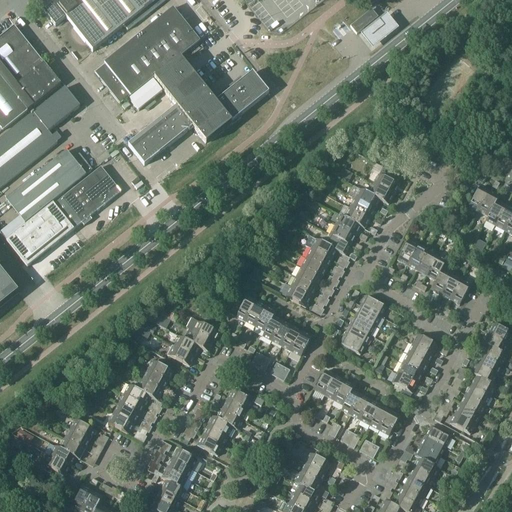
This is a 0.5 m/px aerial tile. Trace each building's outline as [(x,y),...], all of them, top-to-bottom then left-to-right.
[(36,0),(39,3),(37,5),(50,21),(55,28),(66,19),(92,53),(124,27),(127,31),(166,0),(36,0)] [(173,9),(104,64),(104,65),(94,73),(100,80),(119,105),(129,97),(131,98),(200,42),(173,9)] [(378,18),(372,10),(360,19),(350,27),(357,35),(364,29),(364,30),(378,18)] [(387,14),(361,35),(373,50),(399,29),(387,14)] [(0,128),(2,131),(28,111),(34,106),(17,85),(43,64),(35,54),(14,27),(0,38),(0,128)] [(192,128),(205,144),(206,145),(232,124),(231,124),(269,94),(253,74),(215,103),(180,59),(154,80),(176,108),(192,128)] [(43,64),(17,85),(34,106),(60,85),(43,64)] [(129,101),(138,112),(162,93),(153,82),(129,101)] [(0,189),(57,144),(48,133),(80,108),(65,89),(33,114),(33,113),(30,115),(31,115),(0,139),(0,189)] [(130,107),(126,103),(121,107),(124,111),(130,107)] [(192,128),(176,108),(128,146),(144,167),(192,128)] [(66,152),(35,177),(54,201),(86,176),(85,176),(92,171),(79,155),(72,160),(66,152)] [(101,168),(53,206),(74,231),(82,224),(84,227),(90,222),(88,219),(121,193),(101,168)] [(378,176),(374,185),(393,196),(398,187),(398,186),(399,184),(396,183),(398,181),(399,177),(393,174),(389,172),(387,175),(384,174),(386,170),(383,168),(381,172),(378,176)] [(54,201),(35,177),(5,201),(20,219),(0,235),(6,242),(25,226),(25,225),(54,201)] [(368,195),(380,202),(379,202),(388,207),(393,196),(374,185),(373,186),(368,195)] [(480,188),(469,208),(478,213),(484,202),(489,193),(480,188)] [(360,191),(355,200),(374,211),(379,202),(380,202),(368,195),(360,191)] [(484,202),(478,213),(488,218),(496,202),(497,203),(499,198),(489,193),(484,202)] [(302,196),(296,206),(301,209),(307,199),(302,196)] [(355,200),(350,209),(369,220),(374,211),(355,200)] [(488,218),(486,223),(495,228),(506,207),(497,203),(496,202),(488,218)] [(25,226),(6,242),(27,268),(31,265),(51,249),(58,243),(73,232),(74,231),(53,206),(52,204),(37,217),(25,226)] [(511,210),(506,207),(495,228),(505,233),(511,219),(511,210)] [(344,219),(360,228),(364,231),(369,220),(350,209),(349,210),(344,219)] [(340,217),(335,226),(355,237),(360,228),(344,219),(340,217)] [(335,226),(330,236),(350,246),(355,237),(335,226)] [(325,245),(325,246),(336,252),(336,253),(344,257),(350,246),(330,236),(325,245)] [(310,237),(305,247),(311,250),(331,261),(336,253),(336,252),(325,246),(325,245),(316,241),(310,237)] [(408,242),(397,262),(407,267),(417,247),(408,242)] [(417,247),(407,267),(416,272),(427,252),(417,247)] [(311,250),(306,260),(326,271),(331,261),(311,250)] [(427,252),(416,272),(426,277),(437,257),(427,252)] [(437,257),(426,277),(435,282),(441,271),(442,271),(446,262),(437,257)] [(306,260),(301,269),(321,280),(326,271),(306,260)] [(301,269),(296,279),(316,289),(321,280),(301,269)] [(0,308),(18,294),(6,278),(0,271),(0,308)] [(435,282),(430,291),(440,296),(451,276),(442,271),(441,271),(435,282)] [(451,276),(440,296),(450,301),(460,281),(451,276)] [(296,279),(291,288),(311,299),(316,289),(296,279)] [(460,281),(450,301),(459,306),(470,286),(460,281)] [(291,288),(285,298),(305,309),(311,299),(291,288)] [(365,297),(360,307),(380,318),(386,308),(365,297)] [(238,314),(236,318),(246,323),(257,303),(247,298),(238,314)] [(257,303),(246,323),(255,328),(266,308),(257,303)] [(360,307),(355,316),(375,327),(380,318),(360,307)] [(266,308),(255,328),(264,333),(265,333),(273,318),(274,318),(276,314),(266,308)] [(355,316),(350,326),(370,337),(375,327),(355,316)] [(264,333),(262,338),(272,343),(283,323),(274,318),(273,318),(265,333),(264,333)] [(191,319),(186,329),(189,330),(193,333),(213,344),(218,334),(198,323),(191,319)] [(283,323),(272,343),(281,348),(292,328),(283,323)] [(150,325),(146,332),(152,335),(156,329),(150,325)] [(511,335),(493,325),(488,335),(488,334),(508,345),(511,337),(511,335)] [(350,326),(345,336),(365,346),(370,337),(350,326)] [(292,328),(281,348),(291,353),(302,333),(292,328)] [(189,330),(184,340),(188,342),(199,349),(207,354),(213,344),(193,333),(189,330)] [(302,333),(291,353),(301,358),(311,338),(302,333)] [(488,335),(482,345),(486,347),(487,347),(503,355),(508,345),(488,334),(488,335)] [(345,336),(339,345),(347,349),(360,356),(365,346),(345,336)] [(417,336),(412,346),(433,357),(438,347),(417,336)] [(131,341),(130,342),(138,346),(141,340),(136,337),(131,341)] [(179,338),(174,347),(195,358),(199,349),(188,342),(184,340),(179,338)] [(412,346),(407,356),(427,366),(433,357),(412,346)] [(172,347),(167,357),(169,358),(167,361),(173,364),(175,361),(189,368),(195,358),(174,347),(174,348),(172,347)] [(486,347),(481,356),(482,357),(482,356),(502,367),(507,357),(503,355),(487,347),(486,347)] [(257,354),(251,365),(258,369),(264,358),(257,354)] [(407,356),(402,365),(422,376),(427,366),(407,356)] [(481,356),(476,366),(477,365),(497,376),(502,367),(482,356),(482,357),(481,356)] [(264,358),(258,369),(265,373),(271,361),(264,358)] [(153,362),(147,372),(167,383),(173,373),(153,362)] [(276,364),(270,375),(277,379),(283,368),(276,364)] [(402,365),(397,374),(417,385),(422,376),(402,365)] [(472,374),(471,375),(475,378),(476,377),(492,386),(497,376),(477,365),(476,366),(472,374)] [(283,368),(277,379),(284,383),(290,371),(283,368)] [(147,372),(142,382),(162,393),(167,383),(147,372)] [(315,392),(311,398),(321,403),(324,397),(335,378),(325,372),(315,392)] [(397,374),(392,385),(401,390),(412,395),(415,390),(417,385),(397,374)] [(475,378),(471,387),(491,397),(496,388),(492,386),(476,377),(475,378)] [(335,378),(324,397),(334,402),(345,383),(335,378)] [(137,391),(149,398),(157,402),(162,393),(142,382),(137,391)] [(345,383),(334,402),(343,407),(344,408),(352,392),(354,388),(345,383)] [(129,386),(123,396),(144,407),(149,398),(137,391),(129,386)] [(471,387),(465,396),(486,407),(491,397),(471,387)] [(232,392),(227,401),(247,412),(252,403),(261,408),(264,403),(255,398),(245,393),(237,389),(235,393),(232,392)] [(343,407),(341,412),(351,417),(362,397),(352,392),(344,408),(343,407)] [(123,396),(118,406),(139,417),(144,407),(123,396)] [(465,396),(460,406),(480,417),(486,407),(465,396)] [(362,397),(351,417),(360,422),(371,402),(362,397)] [(87,401),(82,410),(87,413),(92,404),(87,401)] [(227,401),(222,410),(242,421),(247,412),(227,401)] [(371,402),(360,422),(370,427),(381,407),(371,402)] [(118,406),(113,415),(134,426),(139,417),(118,406)] [(460,406),(455,415),(475,426),(480,417),(460,406)] [(381,407),(370,427),(379,432),(390,412),(381,407)] [(217,420),(233,429),(232,429),(237,431),(242,421),(222,410),(217,420)] [(390,412),(379,432),(389,438),(400,417),(390,412)] [(436,418),(434,421),(440,424),(442,421),(444,417),(438,414),(436,418)] [(113,415),(108,425),(128,436),(134,426),(113,415)] [(455,415),(450,425),(451,426),(470,436),(475,426),(455,415)] [(213,418),(207,427),(228,438),(232,429),(233,429),(217,420),(213,418)] [(75,421),(70,431),(90,442),(95,432),(75,421)] [(332,428),(328,436),(335,439),(341,428),(334,425),(332,428)] [(207,427),(202,437),(222,448),(228,438),(207,427)] [(431,429),(425,438),(445,449),(450,439),(440,433),(431,429)] [(21,431),(17,439),(26,443),(29,436),(21,431)] [(70,431),(64,441),(85,451),(90,442),(70,431)] [(347,431),(340,442),(344,444),(347,446),(353,435),(347,431)] [(353,435),(347,446),(354,450),(357,444),(360,439),(353,435)] [(202,437),(197,447),(217,458),(222,448),(202,437)] [(425,438),(420,448),(440,458),(445,449),(425,438)] [(15,439),(11,446),(19,450),(22,449),(25,444),(15,439)] [(59,450),(75,459),(79,462),(85,451),(64,441),(59,450)] [(364,444),(359,453),(366,456),(372,445),(371,444),(365,441),(364,444)] [(372,445),(366,456),(373,460),(379,449),(372,445)] [(55,447),(50,457),(70,468),(75,459),(59,450),(55,447)] [(420,448),(415,458),(419,460),(435,469),(435,468),(440,458),(420,448)] [(177,450),(172,460),(192,471),(197,461),(190,457),(192,454),(186,451),(184,454),(177,450)] [(310,455),(305,465),(325,476),(330,466),(310,455)] [(44,467),(43,469),(51,474),(52,471),(65,478),(70,468),(50,457),(44,467)] [(172,460),(166,470),(186,481),(192,484),(197,474),(192,471),(172,460)] [(419,460),(414,469),(434,480),(439,470),(435,468),(435,469),(419,460)] [(305,465),(300,474),(320,485),(325,476),(305,465)] [(414,469),(409,478),(429,489),(434,480),(414,469)] [(166,470),(161,480),(165,482),(166,482),(181,490),(186,481),(166,470)] [(300,474),(295,484),(299,486),(315,495),(315,494),(320,485),(300,474)] [(409,478),(404,488),(424,499),(426,500),(431,490),(429,489),(409,478)] [(165,482),(160,491),(180,502),(186,492),(181,490),(166,482),(165,482)] [(299,486),(294,495),(314,506),(319,497),(315,495),(299,486)] [(71,500),(66,509),(70,511),(72,508),(79,511),(82,511),(92,493),(83,488),(75,502),(71,500)] [(404,488),(399,498),(419,508),(424,499),(404,488)] [(160,491),(155,500),(175,511),(180,502),(160,491)] [(92,493),(82,511),(94,511),(98,507),(103,498),(92,493)] [(294,495),(289,505),(301,511),(310,511),(314,506),(294,495)] [(393,507),(402,511),(416,511),(419,508),(399,498),(393,507)] [(155,500),(150,511),(152,511),(175,511),(155,500)] [(283,502),(278,511),(279,511),(301,511),(289,505),(283,502)] [(385,502),(379,511),(402,511),(393,507),(385,502)]
